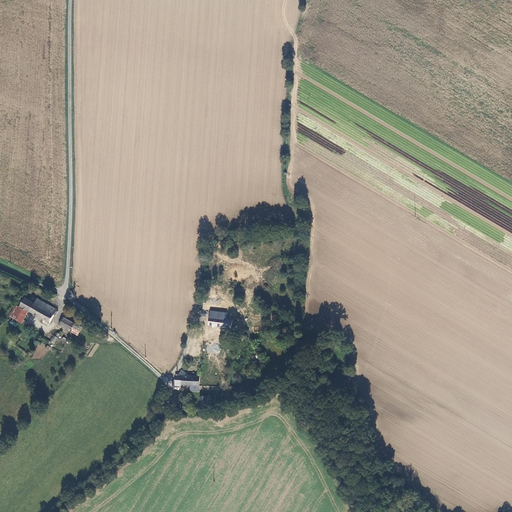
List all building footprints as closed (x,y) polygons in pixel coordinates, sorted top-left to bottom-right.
[(22,306),(30,310),(51,322),(58,309),(38,298),(35,303),(26,298),(22,306)] [(12,315),(23,323),(30,310),(22,306),(18,304),(12,315)] [(230,317),(227,317),(227,313),(211,311),(209,325),(228,328),(230,317)] [(61,325),(72,332),(77,323),(65,317),(61,325)] [(84,327),(77,323),(72,332),(79,335),(84,327)] [(50,344),(53,346),(62,334),(59,332),(50,344)] [(204,385),(204,375),(198,375),(198,376),(190,375),(186,374),(186,385),(204,385)] [(184,390),(175,390),(175,406),(184,407),(184,390)]
